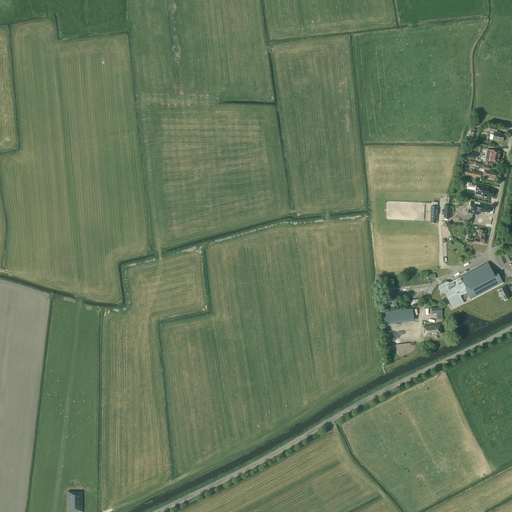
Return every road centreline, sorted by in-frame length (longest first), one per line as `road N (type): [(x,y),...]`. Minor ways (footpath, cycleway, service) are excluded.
road 1 (unclassified): [(157,511),(511,328)]
road 2 (unclassified): [(489,254),(511,135)]
